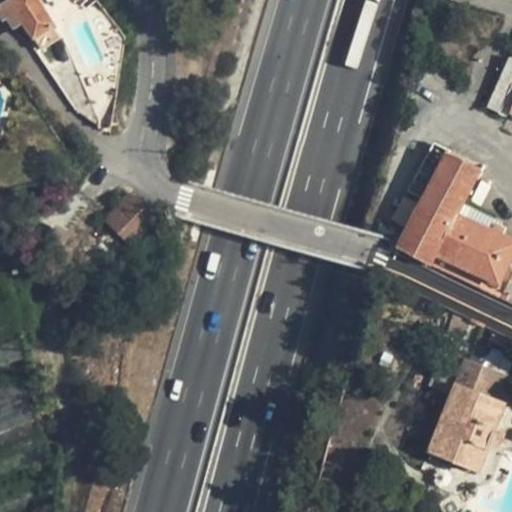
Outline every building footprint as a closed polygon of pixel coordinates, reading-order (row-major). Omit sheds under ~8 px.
[(0,0),(0,11),(3,15),(6,12),(17,23),(21,22),(39,47),(60,34),(43,9),(48,6),(44,0),(40,0),(39,1),(38,0),(0,0)] [(401,236),(396,246),(432,267),(491,295),(511,252),(511,238),(503,234),(506,228),(501,226),(502,222),(463,203),(480,168),(447,152),(401,236)] [(129,192),(104,216),(131,242),(156,217),(129,192)] [(81,245),(91,262),(123,243),(115,228),(81,245)] [(0,364),(28,356),(0,255),(0,364)] [(511,272),(500,298),(511,303),(511,272)] [(465,334),(474,315),(460,309),(451,328),(465,334)] [(430,450),(479,470),(507,401),(502,399),(511,375),(467,357),(430,450)] [(454,376),(438,369),(433,381),(449,387),(454,376)] [(0,511),(46,511),(27,461),(49,452),(18,377),(0,384),(0,511)]
